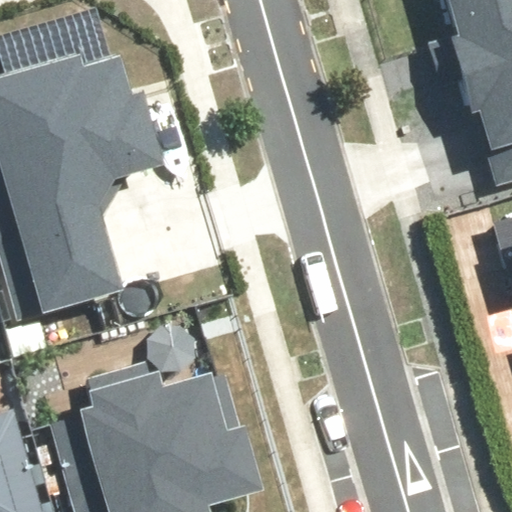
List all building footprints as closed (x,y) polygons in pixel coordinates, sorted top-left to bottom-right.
[(511,0),(431,0),(473,156),(511,145),(511,0)] [(0,61),(0,316),(129,283),(104,187),(107,162),(160,148),(128,27),(0,61)] [(511,223),(492,229),(511,299),(511,223)] [(216,333),(28,392),(66,511),(180,511),(214,472),(256,458),(216,333)] [(42,511),(6,375),(0,376),(0,511),(42,511)]
